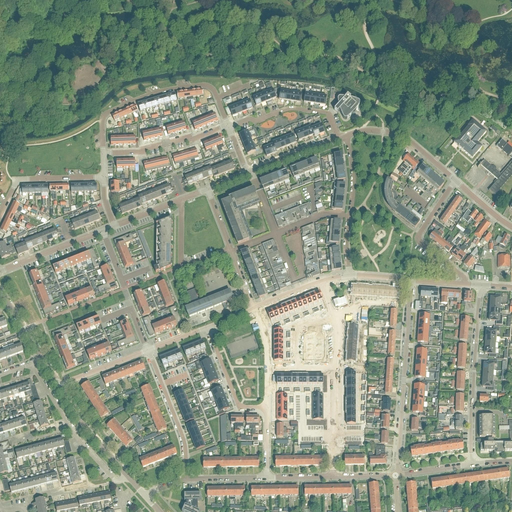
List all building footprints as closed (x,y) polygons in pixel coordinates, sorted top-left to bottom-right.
[(269,90),(267,91),(271,101),(276,98),(273,90),(270,91),(269,90)] [(265,93),(263,94),(266,103),(271,101),(267,91),(265,92),(265,93)] [(168,96),(170,103),(177,102),(174,94),(168,96)] [(260,94),(257,95),(261,105),(266,103),(263,94),(261,95),(260,94)] [(255,96),(256,97),(253,98),(256,107),(261,105),(257,95),(255,96)] [(162,98),(164,105),(170,103),(168,96),(162,98)] [(342,99),(340,98),(339,98),(339,99),(338,99),(338,100),(337,100),(337,101),(338,106),(334,111),(337,114),(339,111),(341,115),(343,119),(344,120),(345,120),(346,120),(347,120),(350,117),(352,115),(353,115),(356,113),(355,112),(357,109),(359,106),(359,105),(359,104),(359,103),(358,103),(358,102),(354,101),(350,100),(350,99),(347,96),(345,99),(342,99)] [(156,99),(158,107),(164,105),(162,98),(156,99)] [(150,101),(152,109),(158,107),(156,99),(150,101)] [(246,100),(243,101),(247,111),(252,109),(249,101),(246,102),(246,100)] [(144,103),(146,111),(152,109),(150,101),(144,103)] [(243,103),(239,105),(238,102),(242,113),(247,111),(243,101),(242,102),(243,103)] [(235,104),(233,105),(237,115),(242,113),(238,102),(235,103),(235,104)] [(144,103),(137,105),(140,113),(146,111),(144,103)] [(231,106),(232,108),(229,109),(232,117),(237,115),(233,105),(231,106)] [(130,108),(124,111),(126,116),(132,114),(130,108)] [(124,111),(118,114),(120,119),(126,116),(124,111)] [(118,114),(112,116),(114,122),(120,119),(118,114)] [(212,124),(217,122),(214,114),(209,116),(212,124)] [(203,119),(206,126),(212,124),(209,116),(203,119)] [(206,126),(203,119),(197,121),(200,129),(206,126)] [(195,131),(200,129),(197,121),(192,123),(195,131)] [(486,132),(472,121),(467,127),(468,127),(459,138),(458,137),(453,143),(458,147),(458,148),(462,152),(462,151),(472,159),(482,148),(477,143),(486,132)] [(183,122),(177,124),(180,132),(186,130),(183,122)] [(174,134),(180,132),(177,124),(171,126),(174,134)] [(308,128),(305,129),(308,137),(313,136),(314,137),(310,127),(309,125),(307,126),(308,128)] [(310,127),(314,137),(319,135),(315,125),(313,126),(314,128),(311,129),(310,127)] [(317,125),(315,125),(319,135),(324,133),(321,125),(318,126),(317,125)] [(168,136),(174,134),(171,126),(165,128),(168,136)] [(302,128),(299,129),(303,139),(308,137),(305,129),(303,130),(302,128)] [(295,133),(298,141),(303,139),(299,129),(297,130),(298,132),(295,133)] [(239,135),(241,140),(251,136),(250,133),(248,134),(247,131),(239,135)] [(289,135),(287,136),(291,146),(296,143),(292,135),(290,136),(289,135)] [(241,140),(243,145),(251,142),(253,141),(251,136),(241,140)] [(285,138),(282,139),(286,147),(291,146),(287,137),(287,136),(285,136),(285,138)] [(219,137),(214,139),(217,147),(223,145),(219,137)] [(214,139),(208,142),(211,149),(217,147),(214,139)] [(279,139),(277,140),(281,149),(286,147),(282,139),(280,140),(279,139)] [(275,142),(272,143),(276,153),(276,151),(281,149),(277,140),(274,141),(275,142)] [(484,160),(477,168),(478,169),(480,166),(496,180),(494,183),(495,184),(489,191),(494,196),(511,175),(511,150),(506,146),(507,145),(502,140),(496,147),(501,151),(511,159),(511,161),(500,175),(495,170),(495,169),(495,167),(493,167),(492,167),(484,161),(485,161),(484,160)] [(208,142),(202,144),(205,152),(211,149),(208,142)] [(243,145),(245,150),(255,146),(254,143),(252,144),(251,142),(243,145)] [(270,144),(267,145),(271,155),(276,153),(272,143),(273,145),(271,146),(270,144)] [(265,146),(266,148),(263,149),(266,157),(271,155),(267,145),(265,146)] [(255,152),(254,149),(256,148),(255,146),(245,150),(247,155),(255,152)] [(196,149),(190,150),(193,163),(195,163),(194,160),(198,159),(196,149)] [(190,150),(184,152),(187,162),(191,161),(191,164),(193,163),(190,150)] [(178,154),(182,168),(184,167),(183,163),(187,162),(184,152),(178,154)] [(178,154),(172,156),(175,166),(179,164),(180,168),(182,168),(178,154)] [(404,173),(406,171),(405,171),(414,160),(408,155),(403,161),(405,163),(400,169),(404,173)] [(167,157),(161,158),(163,169),(169,167),(167,157)] [(161,158),(155,160),(157,170),(163,169),(161,158)] [(155,160),(149,161),(151,171),(157,170),(155,160)] [(316,160),(311,162),(314,171),(319,169),(316,160)] [(419,164),(414,160),(405,171),(406,171),(408,173),(411,169),(413,170),(419,164)] [(145,173),(151,171),(149,161),(143,162),(145,173)] [(227,163),(226,164),(229,172),(231,171),(234,170),(234,169),(236,168),(235,166),(235,164),(234,164),(234,162),(231,163),(231,162),(227,163)] [(311,162),(306,164),(309,173),(314,171),(311,162)] [(222,165),(221,166),(224,174),(225,173),(229,172),(226,164),(222,165)] [(306,164),(301,166),(304,175),(309,173),(306,164)] [(216,167),(215,168),(219,176),(220,176),(224,174),(221,166),(216,167)] [(301,166),(296,168),(299,177),(304,175),(301,166)] [(416,174),(421,177),(426,170),(422,167),(416,174)] [(210,168),(205,170),(208,178),(213,176),(214,178),(211,170),(210,168)] [(215,168),(211,170),(214,178),(219,176),(215,168)] [(296,168),(290,170),(294,179),(299,177),(296,168)] [(204,170),(200,172),(203,180),(208,178),(205,170),(204,170)] [(421,177),(425,181),(430,174),(426,170),(421,177)] [(199,172),(195,174),(198,182),(202,180),(203,180),(200,172),(199,172)] [(286,172),(280,174),(284,182),(289,180),(286,172)] [(193,174),(190,176),(193,184),(197,183),(198,182),(195,174),(193,174)] [(280,174),(275,176),(279,184),(284,182),(280,174)] [(392,174),(389,179),(396,183),(399,178),(392,174)] [(425,181),(429,184),(435,177),(430,174),(425,181)] [(183,179),(182,180),(183,182),(184,184),(185,186),(186,186),(187,185),(188,186),(191,185),(193,184),(190,176),(188,177),(185,178),(185,179),(183,179)] [(275,176),(270,178),(274,186),(279,184),(275,176)] [(429,184),(433,188),(439,181),(435,177),(429,184)] [(270,178),(265,180),(269,188),(274,186),(270,178)] [(265,180),(260,182),(263,191),(269,188),(265,180)] [(385,187),(385,189),(385,190),(385,191),(385,192),(391,192),(393,184),(388,181),(387,183),(386,185),(385,187)] [(443,185),(439,181),(433,188),(437,191),(443,185)] [(166,186),(163,187),(166,196),(169,195),(171,194),(171,192),(173,192),(174,191),(173,189),(172,188),(172,187),(171,185),(170,186),(169,186),(168,185),(166,186)] [(437,196),(439,194),(431,186),(429,188),(437,196)] [(161,188),(158,189),(161,198),(164,197),(166,196),(163,187),(161,188)] [(156,190),(153,191),(156,199),(159,198),(161,198),(158,189),(156,190)] [(241,211),(259,204),(258,202),(254,190),(232,198),(232,197),(228,198),(230,201),(222,204),(238,245),(249,241),(249,240),(252,239),(241,211)] [(151,192),(148,193),(151,201),(154,200),(156,199),(153,191),(151,192)] [(387,202),(387,204),(394,200),(395,199),(395,198),(395,197),(395,196),(395,195),(394,194),(394,193),(393,193),(392,193),(391,192),(385,192),(385,194),(385,196),(385,198),(386,200),(387,202)] [(146,194),(143,195),(146,203),(149,202),(151,201),(148,193),(146,194)] [(139,194),(137,195),(138,197),(139,199),(141,205),(144,204),(146,203),(143,195),(141,196),(140,196),(139,194)] [(463,202),(461,201),(462,201),(457,197),(453,202),(458,206),(460,207),(463,202)] [(136,200),(134,201),(137,209),(140,208),(142,207),(141,205),(139,199),(136,200)] [(389,207),(390,209),(392,211),(395,213),(401,205),(399,207),(394,200),(387,204),(388,205),(389,207)] [(131,202),(129,203),(130,207),(132,211),(135,210),(137,209),(134,201),(131,202)] [(455,211),(456,211),(457,212),(460,207),(458,206),(453,202),(450,207),(455,210),(455,211)] [(14,203),(11,209),(16,211),(19,205),(14,203)] [(126,204),(124,205),(125,209),(127,213),(130,212),(132,211),(130,207),(129,203),(126,204)] [(308,204),(297,208),(299,215),(301,220),(301,219),(306,217),(306,218),(308,217),(307,214),(305,215),(303,210),(306,209),(307,212),(310,210),(312,215),(311,210),(308,204)] [(406,209),(401,205),(395,213),(400,217),(406,209)] [(450,207),(446,212),(451,215),(451,216),(456,219),(458,220),(460,217),(457,216),(453,213),(455,211),(455,210),(450,207)] [(297,208),(285,213),(288,219),(290,224),(290,223),(295,221),(295,222),(297,221),(295,218),(293,219),(291,215),(295,213),(296,216),(299,215),(297,208)] [(11,209),(8,214),(14,217),(16,211),(11,209)] [(411,213),(406,209),(400,217),(404,221),(411,213)] [(468,216),(467,216),(465,219),(464,220),(467,223),(471,219),(473,221),(478,215),(473,211),(468,217),(468,216)] [(91,213),(95,223),(95,222),(100,221),(97,212),(93,213),(93,212),(91,213)] [(446,212),(443,216),(448,220),(451,216),(451,215),(446,212)] [(87,216),(86,216),(90,225),(90,224),(95,223),(91,213),(89,214),(89,215),(87,216)] [(285,213),(274,217),(278,229),(279,228),(278,228),(283,226),(284,227),(285,226),(284,223),(282,223),(280,219),(284,218),(285,221),(288,219),(285,213)] [(416,216),(411,213),(404,221),(409,224),(416,216)] [(17,225),(18,223),(21,224),(26,226),(27,223),(19,219),(18,222),(16,222),(17,220),(15,220),(16,218),(14,217),(8,214),(6,220),(11,223),(16,225),(20,227),(17,225)] [(474,227),(475,228),(478,225),(483,219),(478,215),(473,221),(476,223),(474,226),(473,227),(474,227)] [(82,216),(81,217),(85,227),(86,226),(90,225),(86,216),(83,217),(83,216),(82,216)] [(416,216),(409,224),(415,228),(421,221),(416,216)] [(445,225),(448,220),(443,216),(440,221),(445,225)] [(78,220),(76,220),(79,229),(81,228),(85,227),(81,217),(78,218),(79,219),(78,220)] [(171,268),(172,218),(156,225),(158,224),(161,231),(158,232),(160,239),(158,240),(160,247),(157,248),(160,255),(157,256),(160,263),(157,264),(160,272),(171,268)] [(70,224),(69,224),(70,226),(71,230),(72,230),(74,229),(74,231),(77,230),(79,229),(76,220),(73,221),(71,222),(72,223),(70,224)] [(475,239),(472,244),(476,246),(479,241),(480,240),(490,225),(485,220),(474,235),(475,236),(474,237),(475,237),(477,238),(476,240),(475,239)] [(433,223),(438,227),(442,230),(444,228),(435,221),(433,223)] [(307,237),(308,240),(315,237),(313,225),(301,230),(302,229),(303,235),(302,235),(302,237),(306,236),(305,234),(309,232),(311,235),(307,237)] [(6,232),(8,228),(3,226),(0,232),(7,235),(8,233),(6,232)] [(52,231),(49,232),(53,240),(55,239),(58,238),(57,237),(59,237),(60,236),(59,234),(59,233),(58,232),(57,230),(56,230),(55,231),(54,230),(52,231)] [(434,242),(442,232),(441,232),(439,231),(438,233),(435,230),(433,233),(429,238),(434,242)] [(46,231),(44,232),(48,242),(51,241),(53,240),(49,232),(47,233),(46,231)] [(137,232),(148,259),(150,258),(140,231),(137,232)] [(42,235),(39,236),(43,244),(46,243),(48,242),(44,232),(42,233),(42,235)] [(442,236),(444,234),(442,232),(434,242),(439,246),(443,241),(440,239),(442,236)] [(482,240),(480,243),(482,245),(484,242),(486,243),(492,236),(488,234),(488,235),(486,233),(483,237),(481,239),(482,240)] [(116,247),(125,244),(133,240),(131,234),(128,236),(129,238),(126,239),(125,237),(114,241),(116,247)] [(36,235),(34,236),(38,246),(41,245),(43,244),(39,236),(38,236),(37,237),(36,235)] [(499,244),(500,245),(498,247),(503,250),(504,247),(505,247),(509,238),(504,235),(499,244)] [(32,239),(29,240),(33,248),(36,247),(38,246),(34,236),(33,237),(32,237),(32,239)] [(459,251),(457,249),(456,249),(452,255),(456,259),(467,245),(469,243),(468,242),(470,240),(465,236),(463,238),(467,240),(465,243),(463,246),(462,247),(459,251)] [(308,249),(309,252),(310,252),(316,250),(315,237),(308,240),(304,242),(302,242),(303,242),(304,247),(303,248),(303,250),(307,248),(306,246),(311,244),(312,248),(308,249)] [(447,240),(445,243),(443,241),(439,246),(444,249),(451,240),(449,238),(447,240)] [(26,239),(24,240),(25,244),(28,250),(32,248),(33,248),(29,240),(28,240),(27,241),(26,239)] [(454,246),(452,244),(453,241),(454,240),(452,239),(451,240),(444,249),(448,253),(452,248),(454,246)] [(262,245),(267,256),(273,254),(272,250),(269,252),(268,248),(272,247),(273,249),(276,247),(275,246),(273,241),(273,240),(262,245)] [(466,252),(469,249),(472,244),(469,242),(469,243),(467,245),(456,259),(460,262),(465,256),(463,254),(465,251),(466,252)] [(22,243),(19,244),(23,254),(28,252),(28,250),(25,244),(24,244),(22,245),(22,243)] [(18,246),(15,248),(18,256),(23,254),(19,244),(17,245),(18,246)] [(116,247),(118,252),(127,248),(125,244),(116,247)] [(11,247),(7,248),(5,249),(8,257),(10,257),(9,255),(12,253),(12,255),(16,253),(15,250),(14,248),(12,248),(11,247)] [(471,255),(464,264),(469,269),(474,262),(471,260),(473,257),(474,258),(478,252),(476,247),(470,255),(471,255)] [(118,252),(120,257),(129,254),(127,248),(118,252)] [(93,250),(87,252),(90,260),(94,269),(100,267),(99,264),(96,265),(95,262),(97,261),(93,250)] [(241,253),(243,258),(252,255),(250,250),(241,253)] [(310,262),(311,265),(318,262),(316,250),(310,252),(309,252),(304,254),(304,255),(305,254),(305,260),(305,262),(309,261),(308,259),(312,257),(313,260),(310,262)] [(87,252),(82,254),(85,262),(90,260),(87,252)] [(267,256),(271,268),(278,265),(276,262),(273,263),(272,260),(276,258),(277,260),(280,259),(280,257),(279,257),(277,252),(278,252),(273,254),(267,256)] [(82,254),(77,256),(81,264),(85,262),(82,254)] [(120,257),(122,263),(131,259),(129,254),(120,257)] [(243,258),(245,263),(254,260),(252,255),(243,258)] [(77,256),(72,258),(76,266),(81,264),(77,256)] [(498,256),(497,268),(509,268),(510,256),(498,256)] [(72,258),(67,260),(71,268),(76,266),(72,258)] [(131,259),(122,263),(125,268),(133,265),(131,259)] [(67,260),(62,262),(66,270),(71,268),(67,260)] [(245,263),(247,268),(256,265),(254,260),(245,263)] [(62,262),(57,264),(61,272),(66,270),(62,262)] [(312,278),(319,275),(318,262),(311,265),(305,267),(306,267),(307,272),(306,273),(306,275),(310,273),(309,271),(314,269),(315,273),(311,274),(312,277),(307,279),(307,280),(312,277),(312,278)] [(271,268),(275,279),(282,276),(281,273),(278,274),(276,271),(281,269),(282,271),(285,270),(284,268),(283,269),(281,264),(282,263),(278,265),(271,268)] [(61,272),(57,264),(52,266),(55,274),(61,272)] [(247,268),(249,273),(258,270),(256,265),(247,268)] [(100,270),(102,275),(110,272),(108,267),(100,270)] [(249,273),(251,278),(260,275),(258,270),(249,273)] [(29,275),(31,280),(39,277),(37,272),(29,275)] [(102,275),(104,280),(112,277),(110,272),(102,275)] [(282,285),(281,282),(285,280),(286,282),(289,281),(289,280),(288,280),(286,275),(287,274),(282,276),(275,279),(280,290),(287,288),(291,286),(286,287),(285,284),(282,285)] [(251,278),(253,283),(262,280),(260,275),(251,278)] [(31,280),(33,285),(41,282),(39,277),(31,280)] [(104,280),(106,285),(114,282),(112,277),(104,280)] [(253,283),(255,288),(264,285),(262,280),(253,283)] [(33,285),(35,290),(43,287),(41,282),(33,285)] [(114,282),(106,285),(97,289),(99,294),(102,293),(101,291),(104,289),(105,292),(117,288),(114,282)] [(157,286),(159,291),(167,288),(165,282),(157,286)] [(85,290),(89,299),(94,297),(89,285),(84,287),(85,290)] [(255,288),(257,293),(266,290),(264,285),(255,288)] [(35,290),(37,295),(45,292),(43,287),(35,290)] [(159,291),(161,297),(170,293),(167,288),(159,291)] [(189,305),(190,304),(191,307),(185,309),(189,318),(222,305),(222,304),(226,303),(225,301),(232,299),(229,292),(205,301),(204,299),(198,301),(196,296),(199,294),(197,288),(185,293),(184,293),(187,302),(189,305)] [(426,298),(431,298),(431,290),(421,289),(420,303),(426,303),(426,298)] [(85,290),(80,292),(84,301),(89,299),(85,290)] [(259,299),(268,295),(266,290),(257,293),(259,299)] [(37,295),(39,300),(47,297),(45,292),(37,295)] [(80,292),(75,294),(78,303),(84,301),(80,292)] [(133,295),(135,301),(144,297),(141,292),(133,295)] [(319,292),(314,294),(318,302),(323,300),(319,292)] [(461,303),(461,306),(465,306),(465,303),(470,303),(471,293),(464,292),(464,303),(461,303)] [(161,297),(163,302),(172,299),(170,293),(161,297)] [(75,294),(70,296),(73,305),(78,303),(75,294)] [(314,294),(310,296),(313,304),(318,302),(314,294)] [(490,299),(489,304),(500,305),(500,299),(502,299),(502,295),(500,295),(500,299),(490,298),(490,299)] [(73,305),(70,296),(65,298),(68,307),(73,305)] [(310,296),(305,297),(308,306),(313,304),(310,296)] [(39,300),(41,305),(49,302),(47,297),(39,300)] [(135,301),(137,306),(146,303),(144,297),(135,301)] [(305,297),(300,299),(303,308),(308,306),(305,297)] [(172,299),(163,302),(165,307),(174,304),(172,299)] [(300,299),(295,301),(299,309),(303,308),(300,299)] [(295,301),(291,303),(294,311),(299,309),(295,301)] [(41,305),(43,310),(51,307),(49,302),(41,305)] [(51,307),(43,310),(45,316),(56,311),(55,309),(58,308),(59,310),(62,309),(60,303),(51,307)] [(137,306),(139,311),(148,308),(146,303),(137,306)] [(291,303),(286,305),(289,313),(294,311),(291,303)] [(286,305),(281,307),(284,315),(289,313),(286,305)] [(169,309),(173,318),(176,326),(182,324),(177,312),(175,314),(173,311),(176,310),(175,307),(169,309)] [(281,307),(276,309),(280,317),(284,315),(281,307)] [(148,308),(139,311),(142,317),(150,313),(148,308)] [(276,309),(272,311),(275,319),(280,317),(276,309)] [(272,311),(267,313),(270,321),(275,319),(272,311)] [(499,316),(489,315),(488,320),(489,320),(489,321),(496,322),(496,325),(502,326),(502,320),(499,319),(499,316)] [(97,316),(92,318),(95,327),(100,325),(97,316)] [(155,334),(152,326),(148,317),(143,320),(144,322),(146,321),(148,324),(145,325),(149,337),(155,334)] [(92,318),(86,320),(90,329),(95,327),(92,318)] [(173,318),(167,320),(170,329),(176,326),(173,318)] [(86,320),(81,323),(84,331),(90,329),(86,320)] [(167,320),(162,322),(165,331),(170,329),(167,320)] [(119,325),(121,330),(130,326),(128,321),(119,325)] [(162,322),(157,324),(160,333),(165,331),(162,322)] [(84,331),(81,323),(75,325),(79,333),(84,331)] [(157,324),(152,326),(155,334),(160,333),(157,324)] [(121,330),(123,335),(132,331),(130,326),(121,330)] [(52,334),(54,340),(63,336),(72,333),(69,327),(66,328),(67,331),(65,332),(64,329),(52,334)] [(485,332),(485,337),(496,338),(497,334),(499,334),(499,328),(493,328),(493,332),(486,331),(486,332),(485,332)] [(123,335),(125,340),(134,336),(132,331),(123,335)] [(306,337),(306,359),(309,359),(314,359),(314,357),(323,357),(323,337),(315,337),(315,335),(315,334),(314,334),(313,335),(313,337),(311,337),(306,337)] [(54,340),(56,345),(65,341),(63,336),(54,340)] [(134,336),(125,340),(117,343),(119,349),(122,348),(121,345),(123,344),(125,347),(136,342),(134,336)] [(56,345),(58,350),(67,346),(65,341),(56,345)] [(18,344),(18,346),(15,347),(17,354),(23,352),(20,345),(21,344),(21,342),(18,344)] [(205,350),(204,346),(202,342),(197,344),(200,352),(205,350)] [(108,343),(102,346),(106,354),(111,352),(108,343)] [(200,352),(197,344),(192,345),(196,354),(200,352)] [(196,354),(192,345),(188,347),(191,356),(196,354)] [(58,350),(60,355),(69,351),(67,346),(58,350)] [(102,346),(97,348),(100,356),(106,354),(102,346)] [(15,347),(9,349),(12,356),(17,354),(15,347)] [(191,356),(188,347),(183,349),(184,353),(186,358),(191,356)] [(97,348),(92,350),(95,358),(100,356),(97,348)] [(496,349),(484,348),(484,353),(484,354),(494,355),(494,358),(496,359),(496,355),(495,355),(496,349)] [(9,349),(3,351),(6,359),(12,356),(9,349)] [(95,358),(92,350),(86,352),(90,361),(95,358)] [(60,355),(62,360),(71,356),(69,351),(60,355)] [(182,359),(180,354),(179,351),(174,353),(177,361),(182,359)] [(177,361),(174,353),(169,354),(173,363),(177,361)] [(173,363),(169,354),(165,356),(168,365),(173,363)] [(62,360),(64,365),(73,361),(71,356),(62,360)] [(168,365),(165,356),(160,358),(161,362),(163,367),(168,365)] [(73,361),(64,365),(66,370),(77,366),(75,360),(73,361)] [(203,369),(212,366),(210,361),(200,364),(202,370),(203,369)] [(137,364),(134,365),(135,369),(137,373),(140,372),(145,370),(143,367),(143,366),(142,362),(137,364)] [(483,366),(483,369),(494,370),(494,367),(496,368),(497,365),(497,362),(495,362),(494,365),(484,364),(483,366)] [(128,367),(126,368),(129,376),(132,375),(136,374),(137,373),(135,369),(134,365),(133,365),(128,367)] [(205,374),(214,371),(212,366),(203,369),(205,374)] [(120,371),(118,371),(121,380),(123,379),(127,377),(129,376),(126,368),(124,369),(120,371)] [(111,374),(110,374),(113,383),(114,382),(118,381),(121,380),(118,371),(115,372),(111,374)] [(214,371),(205,374),(204,375),(206,380),(216,376),(214,371)] [(106,376),(102,378),(105,386),(110,384),(113,383),(110,374),(106,376)] [(218,381),(216,376),(206,380),(208,385),(218,381)] [(492,383),(482,382),(482,386),(482,387),(492,388),(491,392),(493,392),(494,388),(492,388),(492,383)] [(88,383),(81,388),(83,392),(86,395),(93,391),(91,387),(88,383)] [(421,386),(414,386),(414,391),(424,392),(425,387),(427,387),(427,384),(421,383),(421,386)] [(30,391),(30,390),(28,384),(22,386),(25,393),(24,394),(25,398),(27,397),(26,393),(30,391)] [(22,386),(17,387),(19,395),(18,395),(19,399),(21,399),(20,395),(24,394),(25,393),(22,386)] [(149,386),(141,390),(143,394),(144,398),(153,395),(151,391),(149,386)] [(17,387),(11,389),(13,397),(12,397),(13,401),(16,400),(14,396),(18,395),(19,395),(17,387)] [(211,392),(213,398),(223,394),(221,388),(211,392)] [(6,399),(8,403),(10,402),(9,398),(12,397),(13,397),(11,389),(5,391),(7,399),(6,399)] [(93,391),(86,395),(88,399),(91,403),(98,398),(96,395),(93,391)] [(182,391),(174,395),(176,399),(184,396),(182,391)] [(215,403),(216,402),(225,399),(223,394),(213,398),(215,403)] [(153,395),(144,398),(146,403),(148,407),(156,404),(154,399),(153,395)] [(98,398),(91,403),(93,407),(96,411),(103,406),(101,402),(98,398)] [(226,403),(225,399),(216,402),(218,407),(226,403)] [(34,406),(35,410),(35,411),(43,408),(41,402),(33,404),(29,405),(30,407),(34,406)] [(226,403),(218,407),(217,407),(219,413),(217,413),(218,416),(224,414),(223,411),(229,409),(226,403)] [(156,404),(148,407),(149,411),(151,415),(159,412),(158,408),(156,404)] [(103,406),(96,411),(98,415),(101,419),(108,414),(106,410),(103,406)] [(423,408),(413,407),(412,413),(419,414),(419,417),(425,417),(425,414),(423,414),(423,408)] [(31,411),(31,413),(35,411),(37,415),(36,415),(37,416),(44,414),(43,408),(35,411),(35,410),(31,411)] [(190,410),(182,414),(183,418),(192,415),(190,410)] [(12,417),(12,418),(14,422),(13,422),(15,430),(21,428),(18,420),(19,420),(18,416),(16,411),(12,413),(13,416),(12,416),(12,417)] [(159,412),(151,415),(153,420),(154,424),(163,421),(161,416),(159,412)] [(23,419),(19,420),(18,420),(21,428),(27,426),(24,419),(25,418),(24,414),(22,415),(23,419)] [(37,417),(38,421),(39,422),(46,420),(44,414),(37,416),(36,415),(32,416),(33,419),(37,417)] [(192,415),(183,418),(185,423),(194,420),(192,415)] [(11,422),(8,423),(7,424),(9,431),(15,430),(13,422),(14,422),(12,418),(10,418),(11,422)] [(6,424),(2,425),(1,426),(3,433),(9,431),(7,424),(8,423),(7,419),(4,420),(6,424)] [(35,424),(39,423),(41,428),(48,425),(46,420),(39,422),(38,421),(34,422),(35,424)] [(113,420),(107,427),(110,430),(113,434),(120,428),(117,424),(113,420)] [(163,421),(154,424),(156,428),(158,433),(166,430),(164,425),(163,421)] [(195,423),(186,426),(188,431),(197,428),(195,423)] [(213,427),(210,429),(215,440),(218,438),(213,427)] [(120,428),(113,434),(116,437),(119,440),(126,434),(123,431),(120,428)] [(197,428),(188,431),(190,436),(199,433),(197,428)] [(126,434),(119,440),(122,444),(125,447),(132,441),(129,438),(126,434)] [(201,437),(192,441),(194,445),(202,442),(201,437)] [(62,439),(55,441),(57,449),(58,453),(60,452),(59,448),(64,447),(64,446),(63,443),(62,439)] [(457,441),(453,442),(454,451),(459,450),(463,450),(462,443),(462,441),(459,442),(459,441),(457,441)] [(202,442),(194,445),(196,450),(204,447),(202,442)] [(448,443),(444,444),(445,452),(450,452),(454,451),(453,442),(448,442),(448,443)] [(50,461),(49,455),(51,455),(52,454),(51,450),(49,443),(48,443),(47,443),(44,444),(43,444),(45,452),(47,456),(47,458),(48,462),(50,461)] [(440,443),(435,444),(437,454),(441,453),(445,452),(444,444),(442,444),(441,443),(440,443)] [(430,446),(427,447),(428,455),(432,454),(437,454),(435,444),(431,445),(430,445),(430,446)] [(3,454),(2,453),(1,446),(0,446),(0,457),(3,456),(7,455),(13,453),(13,450),(6,452),(7,453),(3,454)] [(169,448),(165,450),(168,458),(172,456),(176,455),(173,446),(169,448)] [(380,458),(376,458),(376,465),(386,465),(386,458),(385,458),(385,456),(385,449),(385,447),(375,446),(376,457),(380,457),(380,458)] [(422,446),(418,447),(419,456),(423,456),(428,455),(427,447),(424,447),(424,446),(422,446)] [(410,452),(409,452),(410,458),(415,457),(419,456),(418,447),(413,447),(413,449),(410,449),(410,452)] [(160,451),(156,453),(160,461),(164,460),(168,458),(165,450),(160,451)] [(152,455),(148,456),(151,465),(155,463),(160,461),(156,453),(152,455)] [(289,455),(284,455),(285,458),(285,467),(289,467),(294,467),(294,458),(290,458),(290,455),(289,455)] [(298,458),(294,458),(294,467),(299,467),(303,467),(303,458),(303,455),(298,455),(298,458)] [(144,458),(139,460),(143,468),(147,466),(151,465),(148,456),(144,458)] [(359,457),(354,457),(354,466),(359,466),(364,465),(364,464),(364,457),(364,456),(359,457)] [(303,458),(303,467),(308,467),(312,466),(312,457),(308,458),(303,458)] [(317,457),(312,457),(312,466),(317,466),(322,466),(322,457),(317,457)] [(349,457),(345,457),(345,466),(350,466),(354,466),(354,457),(349,457)] [(254,459),(249,459),(249,468),(254,468),(259,467),(258,458),(254,459)] [(280,458),(275,458),(275,467),(280,467),(285,467),(285,458),(280,458)] [(205,459),(203,459),(203,468),(208,468),(212,468),(212,459),(208,459),(205,459)] [(217,459),(212,459),(212,468),(217,468),(222,468),(221,459),(217,459)] [(226,459),(221,459),(222,468),(226,468),(231,468),(231,459),(226,459)] [(235,459),(231,459),(231,468),(235,468),(240,468),(240,459),(235,459)] [(244,459),(240,459),(240,468),(245,468),(249,468),(249,459),(244,459)] [(17,473),(19,479),(18,479),(19,483),(16,484),(18,492),(24,491),(22,483),(21,479),(19,472),(17,473)] [(80,482),(79,476),(78,475),(71,477),(66,478),(67,481),(71,480),(72,484),(80,482)] [(11,494),(18,492),(16,484),(15,480),(13,481),(14,485),(9,486),(10,488),(10,491),(11,494)] [(327,486),(323,487),(323,496),(328,495),(332,495),(332,486),(327,486)] [(337,486),(332,486),(332,495),(337,495),(341,495),(341,486),(337,486)] [(346,486),(341,486),(341,495),(341,496),(346,496),(346,495),(351,495),(351,486),(346,486)] [(265,488),(260,488),(261,497),(265,497),(270,496),(270,487),(265,488)] [(274,487),(270,487),(270,496),(274,496),(279,496),(279,487),(274,487)] [(283,487),(279,487),(279,496),(284,496),(288,496),(288,487),(283,487)] [(293,487),(288,487),(288,496),(293,496),(298,496),(298,487),(293,487)] [(309,487),(304,487),(304,496),(309,496),(309,500),(314,500),(314,496),(314,487),(309,487)] [(318,487),(314,487),(314,496),(318,496),(323,496),(323,487),(318,487)] [(212,489),(207,489),(207,498),(212,498),(217,497),(216,488),(212,489)] [(221,488),(216,488),(217,497),(220,497),(221,497),(226,497),(226,488),(221,488)] [(230,488),(226,488),(226,497),(230,497),(235,497),(235,488),(230,488)] [(239,488),(235,488),(235,497),(240,497),(244,497),(244,488),(239,488)] [(256,488),(251,488),(251,497),(256,497),(261,497),(260,488),(256,488)] [(185,506),(181,511),(199,511),(198,511),(197,502),(201,502),(200,494),(184,495),(184,502),(188,502),(188,507),(185,506)] [(44,498),(44,499),(36,500),(36,504),(32,505),(32,506),(45,504),(45,500),(46,500),(45,500),(48,499),(47,498),(45,498),(44,498)]
